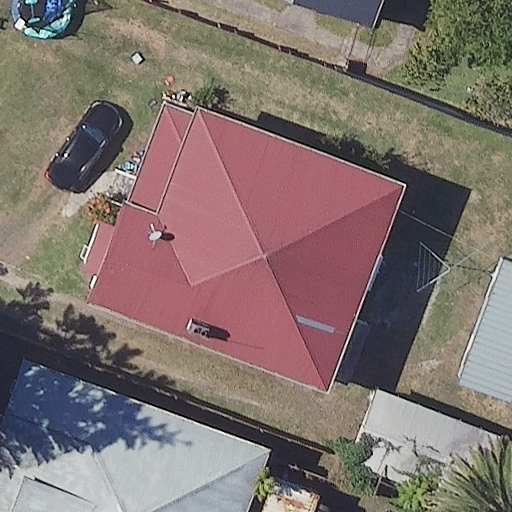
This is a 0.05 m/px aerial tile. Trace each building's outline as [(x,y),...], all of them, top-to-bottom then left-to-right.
[(372,0),(330,0),(367,14),(372,0)] [(394,175),(182,98),(146,197),(117,187),(80,290),(321,377),(394,175)] [(498,296),(402,261),(368,353),(464,388),(498,296)] [(236,511),(264,439),(19,350),(0,402),(0,511),(236,511)] [(456,412),(375,386),(352,458),(433,484),(456,412)]
